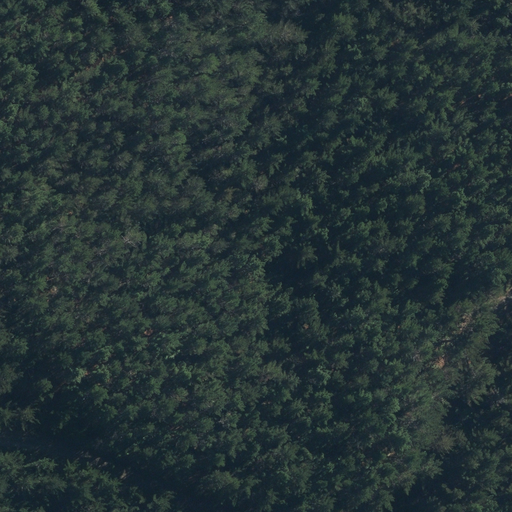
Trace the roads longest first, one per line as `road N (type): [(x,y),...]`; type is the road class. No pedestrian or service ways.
road 1 (track): [(340,511),(376,476),(468,325),(511,285)]
road 2 (track): [(0,442),(63,448),(216,511)]
